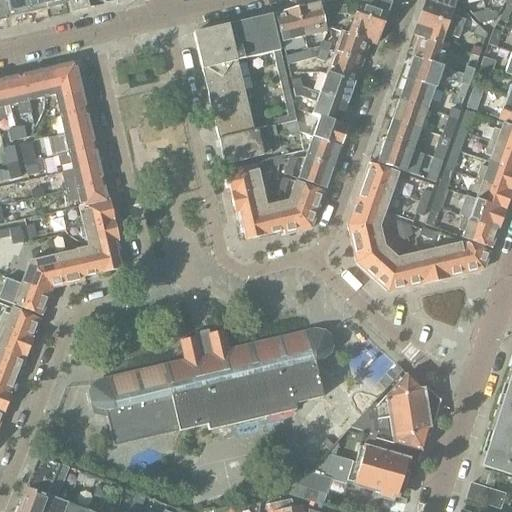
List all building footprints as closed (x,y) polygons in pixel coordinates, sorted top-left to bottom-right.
[(4,0),(9,19),(23,16),(23,14),(27,13),(23,0),(4,0)] [(23,0),(27,13),(27,15),(42,11),(42,10),(46,9),(43,0),(23,0)] [(43,0),(46,9),(50,8),(51,10),(65,6),(63,0),(43,0)] [(67,0),(71,13),(88,9),(85,0),(67,0)] [(378,0),(359,0),(354,14),(382,24),(389,4),(378,0)] [(424,0),(420,14),(461,28),(464,20),(451,16),(454,3),(445,0),(424,0)] [(296,9),(303,38),(325,33),(318,4),(296,9)] [(325,15),(335,15),(345,14),(345,6),(323,7),(325,15)] [(506,23),(511,8),(506,7),(498,20),(506,23)] [(296,9),(274,14),(281,43),(303,38),(296,9)] [(484,14),(483,11),(472,14),(480,23),(486,22),(484,14)] [(493,12),(484,14),(486,22),(495,19),(498,15),(493,12)] [(347,36),(367,43),(375,45),(382,24),(354,14),(347,36)] [(412,36),(419,39),(440,45),(444,34),(457,39),(461,28),(420,14),(412,36)] [(261,19),(253,21),(261,55),(272,53),(279,51),(271,15),(260,18),(261,19)] [(337,22),(335,15),(325,15),(327,25),(337,22)] [(234,24),(242,60),(261,55),(253,21),(245,23),(245,21),(234,24)] [(201,70),(236,61),(242,60),(234,24),(192,34),(201,70)] [(472,34),(485,39),(486,34),(476,24),(472,34)] [(496,48),(502,33),(493,30),(488,45),(496,48)] [(340,33),(332,53),(360,63),(367,43),(347,36),(340,33)] [(412,59),(440,69),(447,48),(440,45),(419,39),(412,59)] [(319,48),(318,50),(327,53),(330,44),(321,41),(319,48)] [(479,58),(481,50),(474,47),(471,55),(472,55),(479,58)] [(319,48),(307,51),(309,60),(315,58),(318,50),(319,48)] [(324,63),(327,53),(318,50),(315,58),(315,59),(324,63)] [(279,51),(272,53),(275,66),(282,65),(279,51)] [(309,60),(307,51),(293,55),(296,63),(309,60)] [(332,53),(325,74),(352,84),(360,63),(332,53)] [(482,57),(479,66),(491,70),(492,70),(495,61),(482,57)] [(438,76),(461,84),(468,87),(471,80),(463,77),(440,69),(412,59),(405,79),(433,89),(438,76)] [(61,93),(54,95),(54,97),(82,91),(75,61),(54,66),(61,93)] [(205,87),(240,79),(236,61),(201,70),(205,87)] [(282,65),(275,66),(279,80),(286,78),(282,65)] [(502,74),(511,77),(511,67),(506,65),(502,74)] [(36,70),(43,98),(54,95),(61,93),(54,66),(36,70)] [(488,77),(491,70),(479,66),(477,73),(488,77)] [(466,68),(463,77),(471,80),(474,71),(466,68)] [(25,102),(27,102),(43,98),(36,70),(19,74),(25,102)] [(1,78),(7,106),(16,104),(18,116),(29,113),(27,102),(25,102),(19,74),(1,78)] [(325,74),(318,93),(318,95),(345,105),(352,84),(325,74)] [(286,78),(279,80),(282,93),(289,91),(286,78)] [(209,105),(244,96),(240,79),(205,87),(209,105)] [(405,79),(398,100),(426,110),(433,89),(405,79)] [(290,81),(292,90),(301,88),(299,80),(290,81)] [(318,93),(301,88),(292,90),(294,98),(299,97),(315,102),(311,115),(318,118),(338,125),(345,105),(318,95),(318,93)] [(82,91),(54,97),(58,116),(87,109),(82,91)] [(289,91),(282,93),(284,103),(291,102),(289,91)] [(465,108),(475,111),(480,97),(470,93),(465,108)] [(213,122),(248,114),(244,96),(209,105),(213,122)] [(511,100),(505,98),(497,119),(511,124),(511,100)] [(390,121),(418,131),(426,110),(398,100),(390,121)] [(291,102),(284,103),(287,114),(294,112),(291,102)] [(87,109),(58,116),(63,134),(91,127),(87,109)] [(451,109),(445,126),(454,129),(459,112),(451,109)] [(294,112),(287,114),(287,117),(289,124),(296,122),(294,112)] [(463,112),(457,131),(465,133),(471,114),(463,112)] [(252,132),(251,125),(248,114),(213,122),(217,140),(252,132)] [(287,117),(275,119),(277,127),(281,126),(289,124),(287,117)] [(318,118),(311,137),(339,147),(346,127),(338,125),(318,118)] [(277,127),(275,119),(263,122),(264,129),(274,127),(277,127)] [(390,121),(384,141),(411,152),(418,131),(390,121)] [(251,125),(252,132),(264,129),(263,122),(251,125)] [(284,136),(298,133),(297,125),(296,122),(289,124),(281,126),(284,136)] [(493,130),(489,142),(511,149),(511,128),(501,125),(499,132),(493,130)] [(450,141),(454,129),(445,126),(441,138),(450,141)] [(91,127),(63,134),(65,145),(54,147),(56,154),(95,145),(91,127)] [(276,137),(274,127),(264,129),(252,132),(217,140),(223,165),(270,154),(267,138),(276,137)] [(14,130),(17,140),(25,138),(22,128),(14,130)] [(14,130),(7,132),(9,142),(17,140),(14,130)] [(459,149),(465,133),(457,131),(450,149),(458,152),(459,149)] [(311,137),(304,158),(332,168),(339,147),(311,137)] [(431,157),(434,158),(442,161),(450,141),(441,138),(439,137),(431,157)] [(376,163),(404,173),(411,152),(384,141),(376,163)] [(34,160),(30,142),(19,145),(23,162),(34,160)] [(511,149),(489,142),(484,155),(490,157),(488,163),(511,171),(511,149)] [(71,170),(100,163),(95,145),(56,154),(57,157),(53,158),(56,173),(71,170)] [(6,172),(9,181),(20,178),(13,146),(1,149),(6,172)] [(456,159),(458,152),(450,149),(443,169),(452,172),(456,159)] [(282,166),(286,167),(289,159),(288,155),(260,162),(262,171),(282,166)] [(332,168),(304,158),(296,180),(324,190),(332,168)] [(23,162),(26,176),(38,173),(37,169),(46,166),(44,159),(35,161),(34,160),(23,162)] [(296,159),(289,159),(286,167),(283,175),(290,178),(296,159)] [(100,163),(71,170),(73,179),(62,181),(64,190),(104,181),(100,163)] [(480,167),(475,180),(510,192),(511,187),(511,171),(488,163),(485,169),(480,167)] [(361,182),(397,194),(401,182),(395,180),(397,174),(367,164),(361,182)] [(229,194),(262,186),(262,183),(261,182),(260,177),(257,177),(255,166),(224,173),(229,194)] [(437,188),(445,191),(448,183),(452,172),(443,169),(437,188)] [(0,170),(0,182),(9,181),(6,172),(0,170)] [(276,179),(261,182),(262,183),(262,186),(263,190),(273,187),(276,180),(276,179)] [(281,179),(277,191),(284,193),(288,181),(281,179)] [(510,192),(475,180),(471,193),(476,195),(474,201),(504,210),(510,192)] [(104,181),(64,190),(67,203),(78,201),(80,208),(108,201),(104,181)] [(355,200),(384,210),(386,205),(393,207),(397,194),(361,182),(355,200)] [(294,183),(287,203),(316,213),(323,194),(294,183)] [(422,190),(418,202),(426,205),(432,187),(422,183),(419,189),(422,190)] [(229,194),(234,215),(265,208),(262,197),(265,196),(263,190),(262,186),(229,194)] [(439,209),(445,191),(437,188),(431,206),(439,209)] [(29,191),(31,199),(43,196),(41,189),(29,191)] [(350,245),(380,238),(377,228),(384,210),(355,200),(345,226),(350,245)] [(108,201),(80,208),(77,208),(79,219),(73,220),(76,230),(113,222),(108,201)] [(466,205),(462,217),(497,230),(504,210),(474,201),(472,207),(466,205)] [(421,218),(426,205),(418,202),(414,215),(421,218)] [(287,203),(276,206),(281,232),(282,236),(310,230),(316,213),(287,203)] [(281,232),(276,206),(265,208),(234,215),(234,216),(235,215),(237,225),(241,224),(245,241),(281,232)] [(432,228),(439,209),(431,206),(424,225),(432,228)] [(497,230),(462,217),(457,230),(463,232),(461,239),(490,249),(497,230)] [(113,222),(76,230),(78,240),(84,239),(86,249),(118,242),(113,222)] [(408,227),(396,223),(389,233),(401,245),(411,238),(408,227)] [(28,240),(36,238),(33,226),(25,227),(28,240)] [(12,246),(22,244),(18,228),(9,230),(10,237),(12,246)] [(421,229),(420,232),(418,237),(436,243),(439,235),(421,229)] [(0,239),(10,237),(9,230),(0,231),(0,239)] [(373,282),(395,259),(382,247),(380,238),(350,245),(354,264),(373,282)] [(118,242),(86,249),(76,251),(76,252),(83,278),(120,270),(116,252),(120,251),(118,242)] [(483,271),(489,253),(459,243),(458,247),(438,252),(445,280),(483,271)] [(83,278),(76,252),(51,258),(58,289),(84,283),(83,278)] [(445,280),(438,252),(417,256),(425,285),(445,280)] [(425,285),(417,256),(397,261),(395,259),(373,282),(384,292),(389,294),(425,285)] [(58,289),(51,258),(29,263),(20,285),(49,297),(51,290),(58,289)] [(49,297),(20,285),(12,306),(40,318),(49,297)] [(1,314),(0,315),(0,327),(31,340),(39,321),(10,310),(7,317),(1,314)] [(0,349),(24,359),(31,340),(0,327),(0,349)] [(90,387),(88,393),(90,404),(95,409),(105,411),(106,416),(105,416),(112,447),(206,425),(207,431),(294,411),(293,405),(321,398),(313,362),(320,360),(328,354),(331,348),(328,337),(323,332),(313,330),(307,332),(228,350),(223,331),(208,335),(207,332),(194,335),(194,338),(180,341),(184,360),(109,378),(99,381),(90,387)] [(0,370),(17,377),(24,359),(0,349),(0,370)] [(0,392),(10,396),(17,377),(0,370),(0,392)] [(388,385),(395,377),(388,371),(381,379),(388,385)] [(423,390),(422,389),(406,375),(377,406),(375,408),(379,414),(396,419),(423,390)] [(511,424),(511,377),(509,377),(496,420),(511,424)] [(381,392),(387,386),(380,380),(374,386),(381,392)] [(423,389),(422,389),(423,390),(396,419),(429,429),(437,402),(423,389)] [(0,414),(2,415),(10,396),(0,392),(0,414)] [(429,429),(396,419),(379,414),(375,408),(377,406),(373,403),(349,428),(362,432),(361,436),(400,447),(420,453),(423,443),(424,443),(429,429)] [(511,424),(496,420),(486,454),(482,467),(511,476),(511,424)] [(396,497),(407,461),(398,458),(400,447),(361,436),(354,462),(350,464),(346,481),(353,483),(353,484),(380,492),(379,497),(391,500),(392,496),(396,497)] [(317,448),(324,454),(332,445),(325,439),(317,448)] [(58,466),(38,458),(16,511),(40,511),(46,497),(58,466)] [(289,492),(284,493),(314,502),(317,491),(325,493),(329,480),(321,477),(324,466),(316,463),(289,492)] [(58,466),(46,497),(40,511),(63,511),(66,505),(55,501),(67,469),(58,466)] [(495,473),(485,470),(481,483),(491,487),(495,473)] [(78,473),(76,481),(92,487),(95,480),(78,473)] [(105,502),(109,490),(97,485),(92,497),(105,502)] [(472,485),(467,499),(485,505),(501,510),(502,505),(504,505),(507,496),(472,485)] [(139,511),(144,499),(135,495),(129,510),(135,511),(139,511)] [(302,511),(301,505),(279,510),(277,502),(264,506),(265,511),(302,511)]
